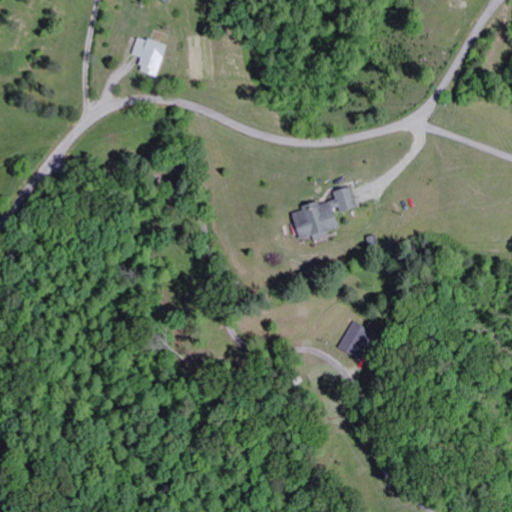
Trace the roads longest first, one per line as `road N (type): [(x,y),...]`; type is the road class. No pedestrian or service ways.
road 1 (residential): [(0,231),(76,136),(122,105),(178,103),(284,141),(392,130),(434,101),(503,0)]
road 2 (residential): [(52,165),(159,182),(190,200),(240,338),(253,347),(317,349),(357,388)]
